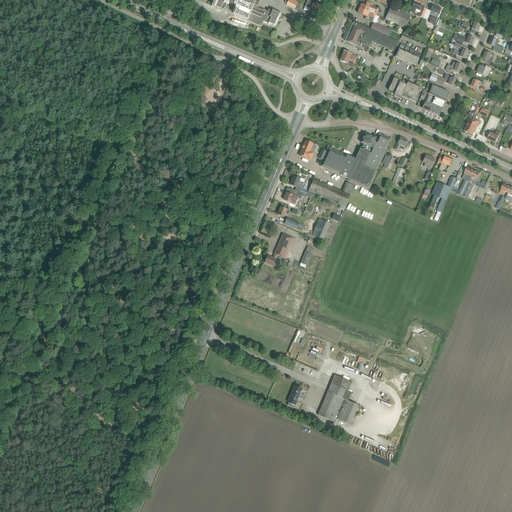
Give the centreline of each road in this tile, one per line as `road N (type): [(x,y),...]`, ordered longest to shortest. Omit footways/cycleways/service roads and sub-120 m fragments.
road 1 (secondary): [(133,511),(284,153)]
road 2 (residential): [(511,178),(370,125),(301,122)]
road 3 (unclassified): [(325,49),(304,38),(271,45),(142,0)]
road 4 (primary): [(511,168),(369,106)]
road 5 (track): [(118,145),(61,281)]
road 6 (unclassified): [(100,0),(217,58)]
road 7 (track): [(0,91),(118,145)]
